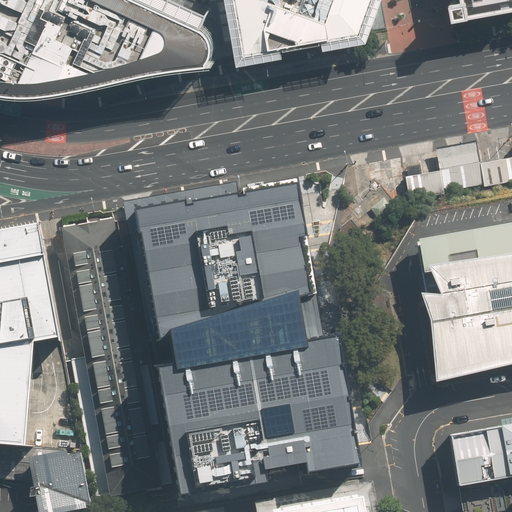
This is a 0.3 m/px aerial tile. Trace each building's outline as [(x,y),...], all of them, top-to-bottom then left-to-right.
[(212,27),(204,23),(156,0),(0,0),(0,85),(9,88),(21,89),(33,90),(67,86),(90,81),(128,73),(162,65),(211,59),(210,55),(214,52),(215,46),(216,39),(214,31),(212,27)] [(156,0),(204,23),(208,14),(211,8),(193,0),(156,0)] [(228,0),(240,60),(285,53),(284,45),(247,52),(238,0),(372,0),(362,30),(324,37),(326,45),(368,37),(381,0),(228,0)] [(324,37),(362,30),(372,0),(238,0),(247,52),(284,45),(324,37)] [(511,0),(462,0),(465,14),(511,5),(511,0)] [(435,148),(439,171),(480,164),(476,141),(435,148)] [(404,177),(409,200),(511,181),(511,158),(480,164),(439,171),(404,177)] [(136,214),(238,196),(236,182),(123,202),(123,206),(153,368),(162,367),(161,361),(136,214)] [(238,196),(136,214),(161,361),(162,367),(153,368),(176,497),(360,462),(359,450),(338,335),(324,338),(316,294),(315,288),(301,209),(298,187),(274,190),(238,196)] [(116,218),(65,227),(87,353),(111,496),(162,487),(153,439),(139,352),(124,266),(116,220),(116,218)] [(422,274),(429,273),(432,272),(432,269),(511,255),(511,224),(418,240),(417,245),(422,274)] [(27,412),(32,345),(59,338),(39,228),(0,235),(0,441),(24,444),(27,412)] [(429,323),(435,383),(511,364),(511,255),(432,269),(432,272),(429,273),(440,296),(419,295),(429,323)] [(511,423),(448,434),(457,488),(489,482),(511,477),(511,423)] [(0,481),(22,483),(24,449),(0,446),(0,481)] [(57,511),(90,506),(80,452),(32,461),(41,511),(57,511)] [(272,511),(361,496),(364,511),(377,511),(371,481),(255,501),(256,511),(272,511)] [(494,511),(489,482),(457,488),(462,511),(494,511)] [(364,511),(361,496),(272,511),(364,511)]
